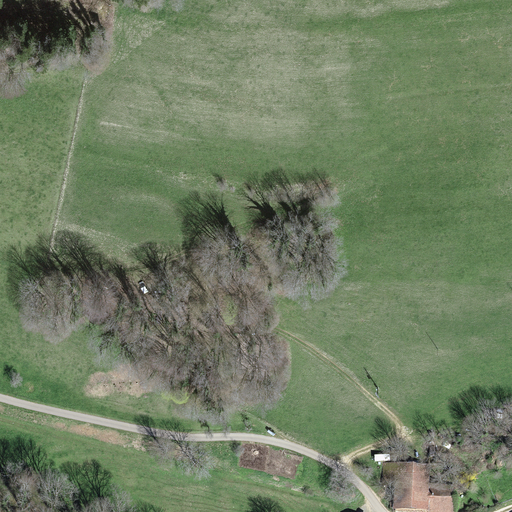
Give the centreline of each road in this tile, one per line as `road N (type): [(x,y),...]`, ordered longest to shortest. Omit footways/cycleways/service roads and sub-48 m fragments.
road 1 (track): [(342,471),(404,432),(283,329),(226,309),(163,300),(132,275),(310,196)]
road 2 (unclassified): [(382,511),(342,471),(289,445),(155,434),(0,399)]
